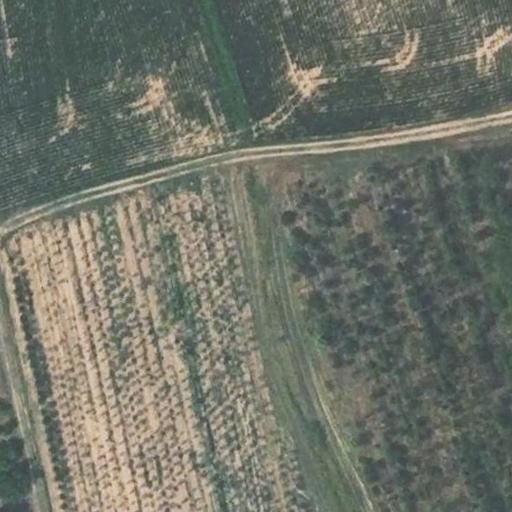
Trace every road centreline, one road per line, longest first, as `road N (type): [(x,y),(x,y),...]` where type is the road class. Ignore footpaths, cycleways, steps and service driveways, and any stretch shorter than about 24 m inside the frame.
road 1 (track): [(511,114),(246,151),(24,216),(0,233)]
road 2 (track): [(0,320),(38,511)]
